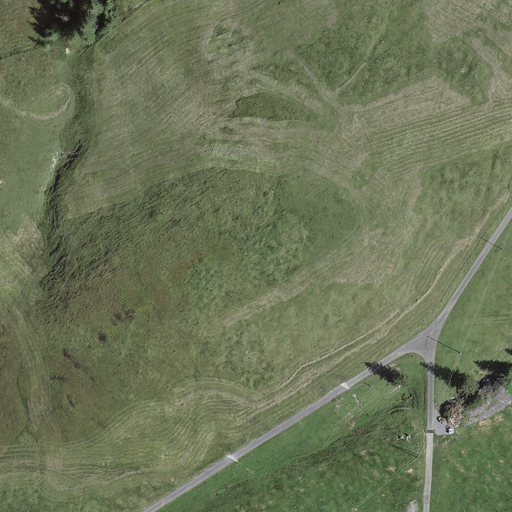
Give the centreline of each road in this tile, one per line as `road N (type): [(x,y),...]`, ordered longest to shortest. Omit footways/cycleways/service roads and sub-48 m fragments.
road 1 (track): [(433,331),(147,511)]
road 2 (track): [(426,511),(433,331)]
road 3 (track): [(433,331),(511,211)]
